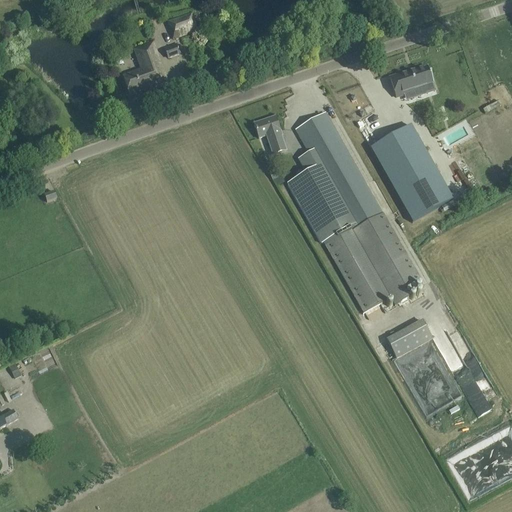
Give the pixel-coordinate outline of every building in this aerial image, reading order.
[(167,22),(173,41),(198,32),(192,13),(167,22)] [(146,69),(123,77),(130,96),(149,89),(149,91),(168,84),(153,45),(135,52),(139,62),(143,61),(146,69)] [(411,70),(392,77),(398,95),(418,89),(417,87),(421,86),(422,85),(424,92),(437,87),(434,81),(436,81),(436,80),(434,73),(431,65),(412,71),(411,70)] [(309,154),(351,226),(353,230),(363,225),(384,215),(330,123),(325,114),(295,131),(300,140),(309,154)] [(259,139),(266,137),(272,157),(287,152),(278,127),(275,117),(254,125),(259,139)] [(411,126),(370,150),(412,224),(453,201),(411,126)] [(353,230),(351,226),(309,154),(297,160),(305,173),(287,184),(320,244),(323,243),(324,248),(325,247),(353,230)] [(275,171),(269,174),(273,181),(279,178),(275,171)] [(56,199),(54,192),(44,196),(47,203),(56,199)] [(423,282),(384,215),(325,247),(364,314),(390,299),(395,307),(410,299),(406,291),(423,282)] [(386,340),(396,360),(433,340),(422,321),(386,340)] [(9,368),(15,380),(21,377),(15,365),(9,368)] [(0,430),(18,420),(13,411),(1,417),(0,415),(0,408),(1,408),(0,405),(0,430)]
